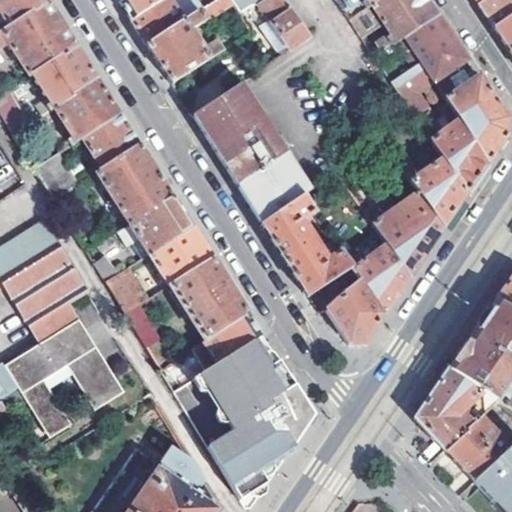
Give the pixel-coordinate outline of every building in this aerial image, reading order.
[(0,0),(0,14),(9,28),(48,3),(46,0),(0,0)] [(118,0),(132,21),(164,0),(118,0)] [(198,0),(164,0),(132,21),(135,26),(147,46),(200,11),(204,8),(198,0)] [(208,22),(234,5),(230,0),(217,0),(204,8),(200,11),(208,22)] [(253,0),(257,6),(268,21),(289,51),(309,38),(282,0),(253,0)] [(378,0),(365,9),(349,20),(361,39),(383,25),(389,34),(374,44),(380,54),(397,42),(438,15),(434,10),(427,0),(378,0)] [(366,0),(362,4),(365,9),(378,0),(366,0)] [(511,0),(486,0),(479,6),(482,11),(494,28),(511,16),(511,0)] [(9,28),(0,33),(0,47),(7,43),(29,78),(31,76),(77,48),(64,27),(48,3),(9,28)] [(200,11),(147,46),(160,65),(172,85),(224,50),(220,41),(204,50),(192,33),(208,22),(200,11)] [(488,163),(508,134),(508,127),(508,119),(484,84),(477,74),(469,79),(471,82),(455,94),(444,76),(468,61),(451,35),(438,15),(397,42),(413,68),(423,61),(435,81),(451,105),(461,121),(488,163)] [(501,39),(511,55),(511,16),(494,28),(501,39)] [(259,27),(281,57),(289,51),(268,21),(259,27)] [(77,48),(31,76),(49,104),(44,107),(48,114),(53,111),(98,81),(93,74),(77,48)] [(413,68),(391,82),(441,157),(467,196),(478,178),(486,166),(488,163),(461,121),(457,124),(453,126),(445,113),(436,119),(430,111),(432,109),(420,91),(435,81),(423,61),(413,68)] [(98,81),(53,111),(71,138),(66,141),(69,147),(80,141),(120,115),(115,108),(98,81)] [(0,95),(0,114),(13,136),(38,120),(17,85),(0,95)] [(241,85),(192,116),(199,127),(216,154),(219,158),(238,187),(286,155),(241,85)] [(451,105),(446,108),(457,124),(461,121),(451,105)] [(120,115),(80,141),(99,172),(140,147),(135,139),(120,115)] [(99,172),(95,175),(127,226),(173,197),(167,188),(140,147),(99,172)] [(286,155),(238,187),(256,215),(262,226),(305,196),(311,193),(286,155)] [(35,170),(54,201),(74,188),(55,157),(35,170)] [(467,196),(441,157),(410,181),(418,192),(444,229),(448,223),(464,200),(467,196)] [(387,244),(411,277),(429,250),(444,229),(418,192),(374,224),(387,244)] [(285,261),(309,299),(341,277),(353,268),(341,251),(326,261),(301,220),(315,210),(305,196),(262,226),(285,261)] [(173,197),(127,226),(148,258),(193,230),(188,222),(173,197)] [(0,285),(37,347),(74,323),(65,308),(88,294),(44,223),(0,250),(0,285)] [(193,230),(148,258),(167,290),(171,288),(213,261),(207,252),(193,230)] [(387,244),(353,268),(360,281),(384,316),(406,284),(411,277),(387,244)] [(105,257),(94,264),(106,285),(118,278),(105,257)] [(213,261),(171,288),(204,343),(248,316),(231,288),(213,261)] [(341,277),(349,292),(360,281),(353,268),(341,277)] [(106,285),(126,317),(146,303),(127,272),(118,278),(106,285)] [(511,312),(511,280),(502,294),(496,302),(511,312)] [(349,292),(326,314),(348,347),(356,347),(363,347),(380,322),(384,316),(360,281),(349,292)] [(511,312),(496,302),(491,309),(478,329),(473,336),(511,362),(511,312)] [(204,343),(192,351),(205,371),(262,337),(258,331),(248,316),(204,343)] [(122,392),(74,323),(37,347),(2,369),(16,391),(38,428),(60,414),(41,383),(65,366),(94,410),(122,392)] [(511,375),(511,362),(473,336),(455,362),(450,371),(493,400),(500,393),(508,399),(511,393),(511,382),(509,381),(511,375)] [(172,392),(240,501),(267,484),(265,480),(261,474),(274,467),(287,459),(314,419),(262,337),(205,371),(172,392)] [(0,429),(11,423),(0,406),(0,400),(16,391),(2,369),(0,370),(0,429)] [(493,400),(450,371),(443,381),(419,416),(419,420),(420,424),(427,431),(446,451),(482,418),(497,403),(493,400)] [(38,428),(46,441),(68,426),(60,414),(38,428)] [(482,418),(446,451),(473,482),(509,448),(482,418)] [(511,511),(511,446),(509,448),(473,482),(501,511),(511,511)] [(193,462),(171,449),(128,511),(222,511),(224,511),(196,494),(205,483),(193,462)] [(265,480),(277,472),(274,467),(261,474),(265,480)] [(11,493),(22,511),(41,511),(24,485),(11,493)]
